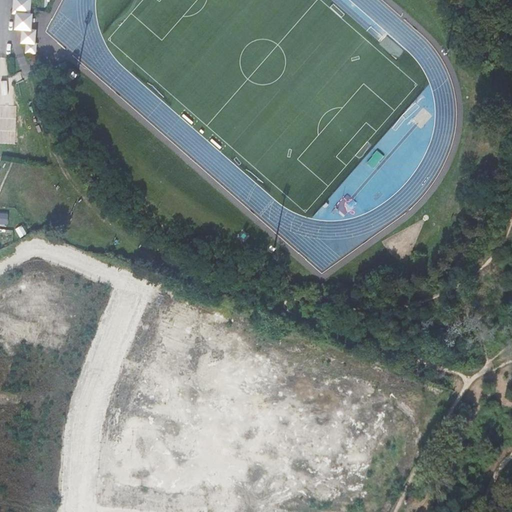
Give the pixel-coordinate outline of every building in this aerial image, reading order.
[(31,0),(13,0),(13,14),(16,14),(30,15),(31,0)] [(30,15),(16,14),(15,29),(20,30),(30,31),(31,16),(30,15)] [(30,31),(20,30),(19,42),(23,43),(32,43),(33,31),(30,31)] [(32,43),(23,43),(22,52),(32,53),(33,43),(32,43)] [(0,140),(15,141),(16,109),(0,108),(0,140)]
